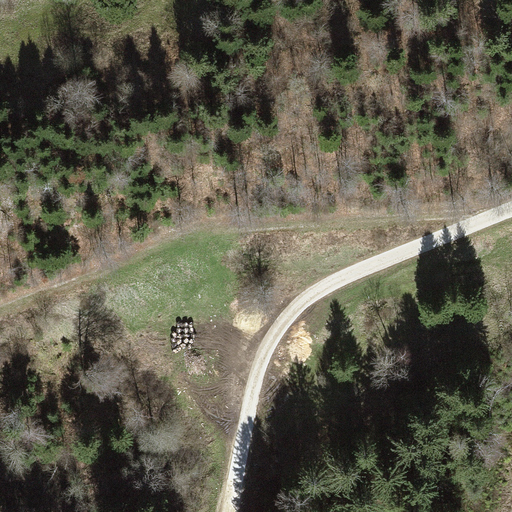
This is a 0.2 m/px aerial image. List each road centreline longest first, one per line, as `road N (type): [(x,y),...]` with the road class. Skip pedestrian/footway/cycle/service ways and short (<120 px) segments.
road 1 (track): [(501,212),(193,232),(86,279),(21,335)]
road 2 (unclassified): [(230,511),(261,358),(297,305),(326,284),(511,208)]
